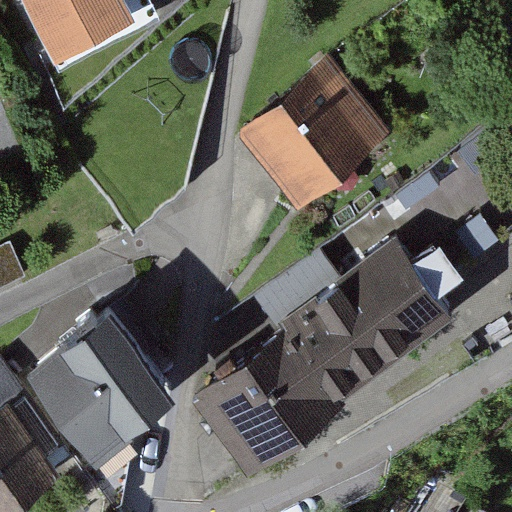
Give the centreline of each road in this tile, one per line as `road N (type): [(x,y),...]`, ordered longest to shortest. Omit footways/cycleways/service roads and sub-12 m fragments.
road 1 (residential): [(227,511),(511,366)]
road 2 (residential): [(174,511),(208,214)]
road 3 (residential): [(208,214),(0,311)]
road 4 (residential): [(208,214),(257,0)]
